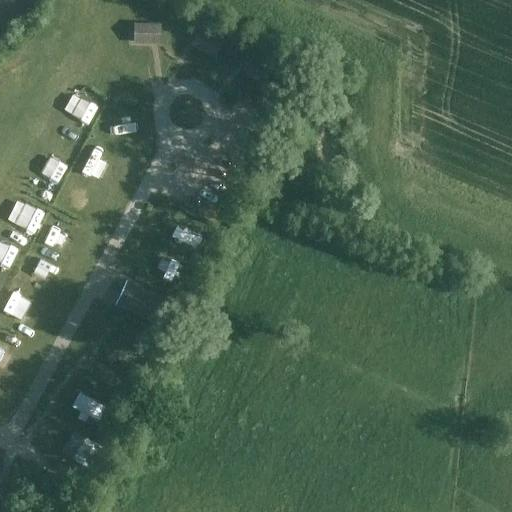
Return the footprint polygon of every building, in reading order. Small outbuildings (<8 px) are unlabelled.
[(162,24),(134,23),(134,44),(161,45),(162,24)] [(224,40),(200,29),(192,46),(215,57),(224,40)] [(272,71),(252,56),(241,71),(261,86),(272,71)] [(139,289),(127,284),(118,303),(129,308),(135,311),(136,308),(150,315),(149,318),(156,321),(165,302),(139,289)] [(17,313),(0,313),(0,320),(0,331),(17,331),(17,313)]
